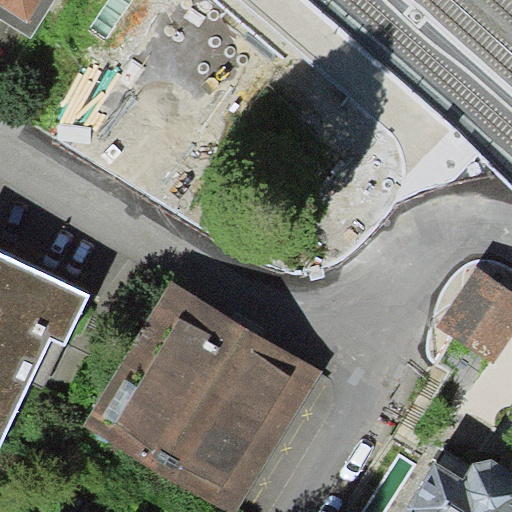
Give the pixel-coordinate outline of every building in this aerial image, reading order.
[(0,0),(0,18),(28,37),(51,0),(0,0)] [(90,294),(0,250),(0,451),(53,340),(66,346),(90,294)] [(511,336),(511,289),(478,267),(436,329),(492,366),(511,336)] [(171,280),(83,422),(230,511),(236,511),(322,372),(171,280)] [(436,463),(405,511),(511,511),(511,471),(491,458),(474,462),(462,479),(436,463)]
